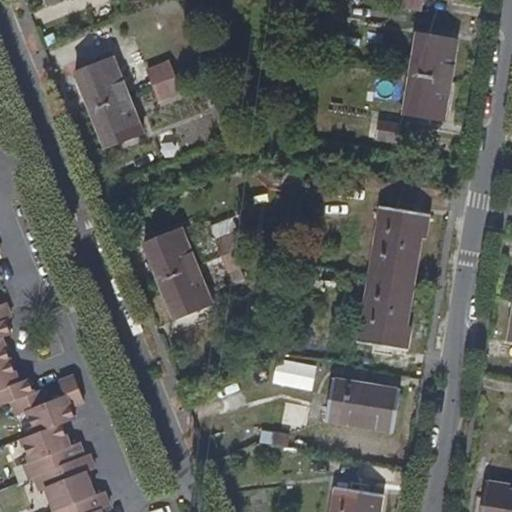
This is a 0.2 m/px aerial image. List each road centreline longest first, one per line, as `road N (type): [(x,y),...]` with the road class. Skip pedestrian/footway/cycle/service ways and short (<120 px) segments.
road 1 (residential): [(0,17),(202,511)]
road 2 (residential): [(431,511),(511,8)]
